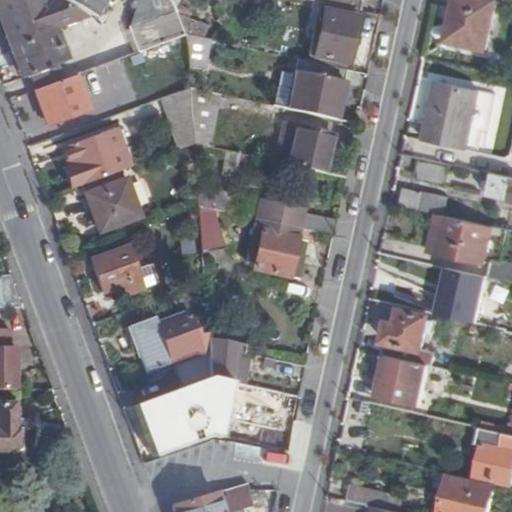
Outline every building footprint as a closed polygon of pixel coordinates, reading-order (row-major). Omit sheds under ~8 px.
[(0,0),(0,17),(23,78),(28,76),(55,64),(65,61),(52,27),(82,16),(91,0),(0,0)] [(173,8),(169,0),(135,0),(128,26),(173,8)] [(310,0),(359,10),(360,0),(310,0)] [(455,0),(447,43),(486,51),(497,1),(491,0),(455,0)] [(174,11),(184,34),(205,38),(206,25),(186,16),(190,9),(179,3),(174,11)] [(137,52),(184,34),(174,11),(173,8),(128,26),(137,52)] [(307,54),(347,62),(357,17),(337,12),(336,14),(321,10),(317,28),(314,28),(307,54)] [(184,34),(187,68),(193,69),(205,71),(210,40),(205,38),(184,34)] [(306,61),(345,69),(347,62),(307,54),(306,61)] [(334,121),(345,69),(306,61),(296,59),(294,71),(278,68),(270,107),(334,121)] [(28,76),(34,90),(61,80),(55,64),(28,76)] [(61,80),(34,90),(47,124),(87,110),(74,75),(61,80)] [(438,81),(425,142),(468,151),(481,91),(438,81)] [(181,149),(193,144),(192,131),(189,89),(189,86),(162,96),(181,149)] [(189,89),(192,131),(213,136),(221,96),(189,89)] [(287,165),(345,179),(347,170),(323,165),(327,154),(331,134),(296,126),(282,122),(272,162),(287,165)] [(192,131),(193,144),(210,147),(213,136),(192,131)] [(120,134),(116,136),(128,168),(132,167),(120,134)] [(68,172),(74,188),(82,185),(122,171),(128,168),(116,136),(65,154),(71,170),(68,172)] [(245,156),(225,151),(222,166),(241,170),(245,156)] [(446,184),(450,165),(420,158),(417,173),(421,173),(419,178),(446,184)] [(141,174),(155,169),(152,161),(138,167),(141,174)] [(122,171),(82,185),(99,230),(139,217),(122,171)] [(511,177),(495,174),(490,196),(511,200),(511,177)] [(406,189),(402,204),(439,213),(447,214),(450,199),(406,189)] [(197,191),(198,206),(215,210),(227,212),(230,198),(197,191)] [(333,235),(336,220),(301,212),(302,205),(264,196),(265,194),(262,194),(256,218),(293,227),(333,235)] [(226,248),(215,210),(198,206),(201,251),(226,248)] [(495,226),(508,228),(511,210),(499,208),(495,226)] [(487,263),(495,226),(447,214),(439,213),(430,251),(487,263)] [(293,227),(256,218),(247,261),(255,263),(254,271),(288,278),(296,237),(292,236),(293,227)] [(118,287),(122,296),(140,289),(125,246),(91,259),(103,292),(118,287)] [(494,277),(511,280),(511,262),(497,260),(494,277)] [(438,310),(481,321),(492,275),(449,265),(438,310)] [(387,355),(432,365),(434,354),(423,350),(430,317),(392,309),(385,343),(388,344),(387,353),(387,355)] [(182,387),(210,377),(208,338),(207,332),(200,334),(193,316),(188,317),(186,312),(157,323),(154,317),(129,326),(148,372),(173,363),(182,387)] [(0,391),(15,391),(14,348),(8,348),(8,330),(0,330),(0,391)] [(245,345),(208,338),(210,377),(230,382),(243,385),(247,355),(243,355),(244,350),(245,345)] [(301,377),(305,359),(265,353),(262,367),(301,377)] [(432,365),(387,355),(384,366),(377,365),(374,377),(381,379),(377,397),(423,407),(432,365)] [(0,452),(22,452),(22,428),(16,428),(15,404),(0,404),(0,452)] [(511,484),(511,434),(481,428),(478,444),(485,445),(477,476),(511,484)] [(436,486),(447,488),(450,473),(439,471),(436,486)] [(489,511),(496,483),(450,473),(447,488),(441,511),(489,511)] [(237,511),(253,507),(246,483),(171,504),(174,511),(237,511)] [(351,486),(349,500),(366,505),(374,506),(376,507),(399,511),(403,498),(379,492),(351,486)]
